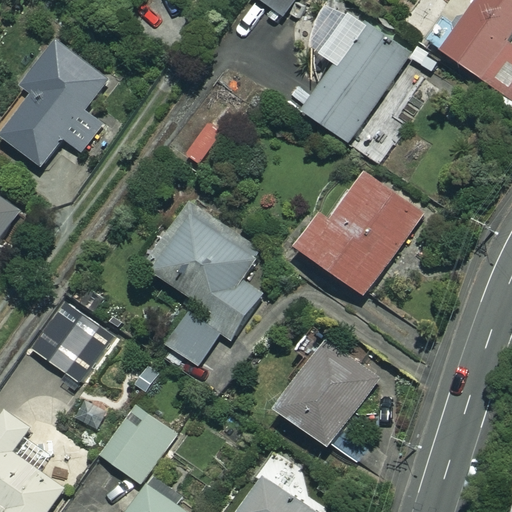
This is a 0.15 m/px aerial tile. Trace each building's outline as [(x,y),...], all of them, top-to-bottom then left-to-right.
[(304,0),(261,0),(290,20),(304,0)] [(511,38),(511,0),(483,0),(446,52),(510,98),(511,95),(511,44),(509,42),(511,38)] [(407,66),(415,54),(370,23),(308,113),(383,164),(406,131),(396,124),(426,80),(407,66)] [(114,81),(57,39),(22,85),(36,96),(5,137),(45,168),(66,140),(81,152),(102,123),(90,113),(114,81)] [(427,214),(370,173),(335,221),(326,215),(302,248),(368,295),(427,214)] [(0,256),(27,212),(0,194),(0,256)] [(267,251),(198,202),(151,268),(199,302),(169,345),(201,367),(224,334),(235,342),(273,287),(252,272),(267,251)] [(116,340),(65,305),(34,350),(85,385),(116,340)] [(334,449),(384,380),(314,330),(298,352),(309,360),(295,379),(301,383),(281,411),(334,449)] [(68,412),(35,387),(11,420),(7,416),(0,425),(0,511),(50,511),(91,457),(55,430),(68,412)] [(179,435),(139,407),(104,456),(144,485),(179,435)] [(316,511),(267,479),(244,511),(316,511)] [(188,511),(151,486),(132,511),(188,511)]
